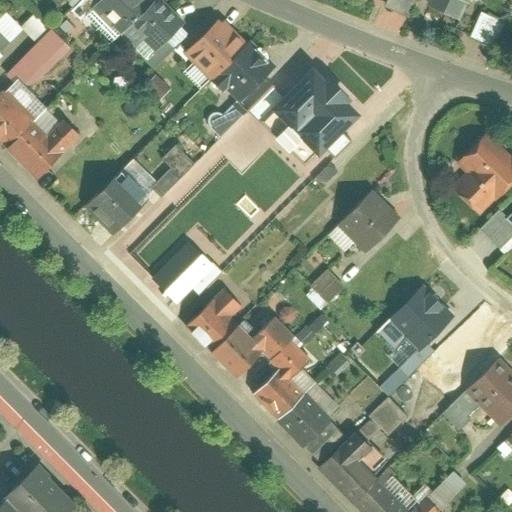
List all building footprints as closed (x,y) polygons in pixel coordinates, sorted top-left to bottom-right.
[(108,45),(119,35),(152,68),(189,31),(158,0),(149,0),(148,0),(79,0),(71,8),(108,45)] [(431,0),(429,4),(465,19),(473,0),(431,0)] [(0,51),(23,30),(4,10),(0,12),(0,51)] [(480,11),(469,36),(493,46),(503,21),(480,11)] [(218,12),(179,50),(210,82),(211,81),(234,104),(272,68),(218,12)] [(50,28),(8,69),(28,90),(71,48),(50,28)] [(308,60),(252,109),(300,164),(356,116),(308,60)] [(191,63),(183,70),(197,85),(205,78),(191,63)] [(0,145),(32,179),(75,138),(13,75),(0,87),(0,145)] [(511,153),(508,158),(477,130),(449,161),(460,170),(442,190),(471,216),(495,189),(498,192),(511,176),(511,153)] [(158,158),(167,167),(148,186),(158,197),(193,163),(173,143),(158,158)] [(108,233),(145,198),(117,168),(80,203),(108,233)] [(405,217),(378,188),(341,222),(368,251),(405,217)] [(511,200),(500,212),(511,224),(511,200)] [(188,239),(152,278),(179,303),(215,264),(208,258),(188,239)] [(303,292),(319,309),(343,285),(327,269),(303,292)] [(418,349),(451,316),(421,287),(378,330),(394,346),(405,336),(418,349)] [(212,313),(190,338),(227,372),(242,355),(249,348),(264,334),(254,324),(234,307),(224,298),(212,313)] [(262,359),(240,383),(278,417),(293,401),(298,389),(315,380),(304,370),(285,352),(275,344),(262,359)] [(498,426),(511,411),(511,377),(496,362),(465,393),(498,426)] [(293,403),(271,427),(309,461),(323,445),(330,438),(345,424),(335,414),(315,396),(306,388),(293,403)] [(333,443),(311,467),(349,501),(375,475),(385,464),(355,436),(346,427),(333,443)] [(57,511),(63,509),(72,498),(30,463),(14,472),(0,489),(0,511),(57,511)] [(452,470),(424,497),(437,510),(465,483),(452,470)] [(366,511),(401,511),(408,505),(375,475),(352,499),(366,511)]
